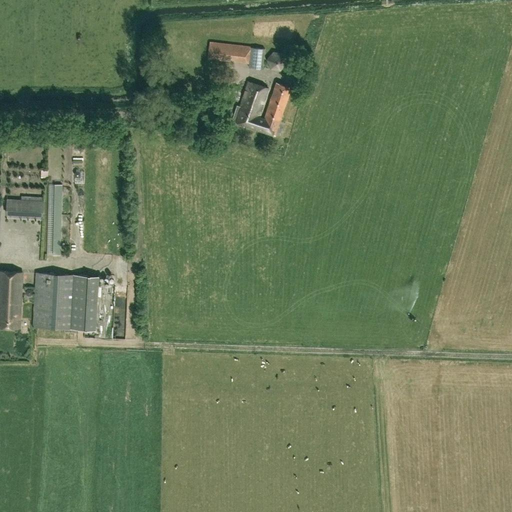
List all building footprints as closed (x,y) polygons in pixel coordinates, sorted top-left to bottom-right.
[(248,63),(250,46),(210,41),(210,42),(207,59),(248,63)] [(265,49),(250,46),(248,63),(248,67),(263,69),(265,49)] [(268,87),(248,81),(240,105),(237,104),(231,119),(274,134),(291,87),(276,82),(264,118),(259,116),(261,111),(260,110),(268,87)] [(43,201),(7,199),(6,213),(43,215),(43,201)] [(0,326),(19,328),(22,271),(0,270),(0,326)] [(97,275),(77,274),(36,272),(34,326),(95,329),(97,275)]
